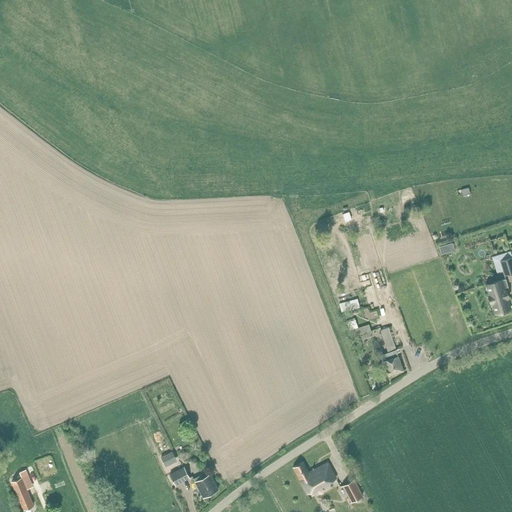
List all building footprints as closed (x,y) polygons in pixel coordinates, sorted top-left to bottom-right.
[(349,212),(342,214),(345,222),(351,220),(349,212)] [(504,276),(511,273),(511,256),(510,251),(498,255),(504,276)] [(506,291),(509,290),(506,279),(486,285),(490,296),(489,296),(491,303),(492,303),(495,314),(511,309),(507,298),(508,297),(506,291)] [(357,298),(339,303),(341,312),(359,307),(357,298)] [(353,335),(366,330),(363,323),(350,328),(353,335)] [(388,376),(403,371),(398,356),(388,327),(381,330),(388,353),(381,355),(383,361),(386,371),(388,376)] [(160,457),(164,465),(176,459),(172,451),(160,457)] [(307,494),(336,479),(327,463),(308,473),(303,462),(293,468),(307,494)] [(175,485),(190,478),(184,467),(170,474),(175,485)] [(27,490),(33,487),(28,475),(27,471),(20,474),(22,478),(11,482),(17,496),(23,510),(33,506),(27,490)] [(203,497),(218,490),(210,474),(204,477),(202,474),(194,479),(203,497)] [(353,479),(342,486),(351,502),(362,496),(353,479)]
